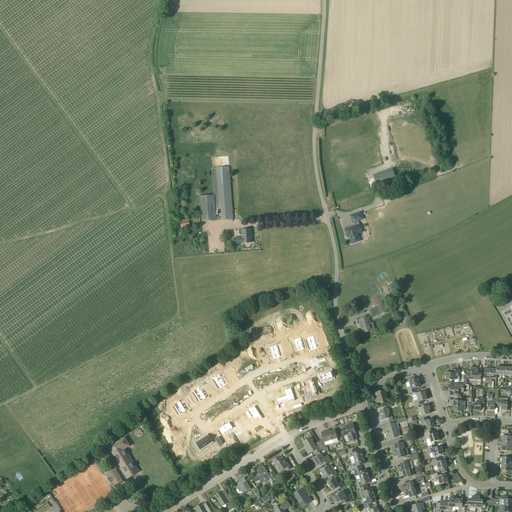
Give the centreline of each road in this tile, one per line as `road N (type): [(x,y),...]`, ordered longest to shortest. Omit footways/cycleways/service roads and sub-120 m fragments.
road 1 (unclassified): [(351,367),(312,166),(319,0)]
road 2 (residential): [(257,396),(203,428),(194,414),(254,374),(304,356),(311,372),(298,377)]
road 3 (residential): [(167,511),(285,437)]
